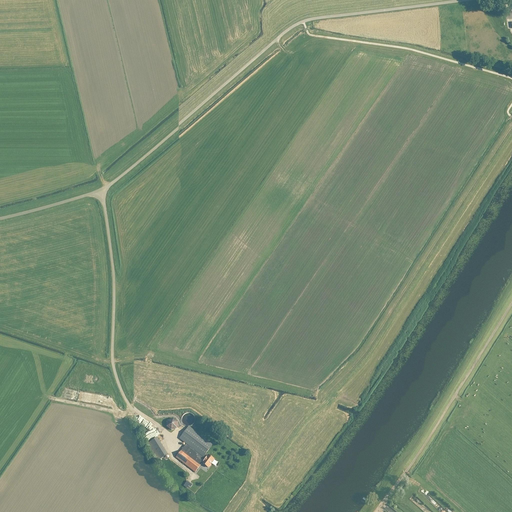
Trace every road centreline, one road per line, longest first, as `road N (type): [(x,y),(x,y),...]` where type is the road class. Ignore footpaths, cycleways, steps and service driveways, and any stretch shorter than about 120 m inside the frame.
road 1 (unclassified): [(468,0),(295,24),(100,186)]
road 2 (unclassified): [(387,496),(511,299)]
road 3 (unclassified): [(134,411),(110,354),(112,274),(100,186)]
